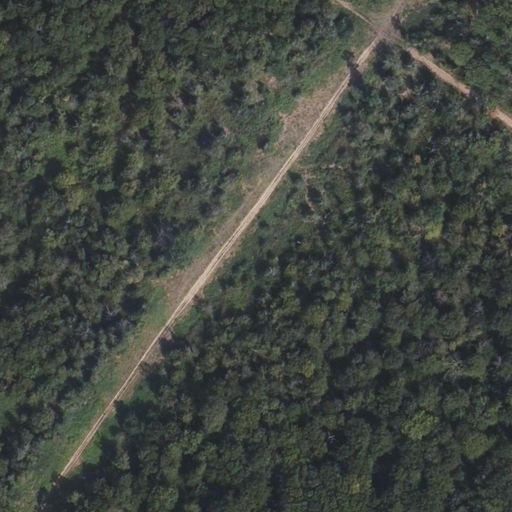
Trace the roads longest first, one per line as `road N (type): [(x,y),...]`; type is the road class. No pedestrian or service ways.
road 1 (track): [(404,0),(38,511)]
road 2 (track): [(344,0),(511,124)]
